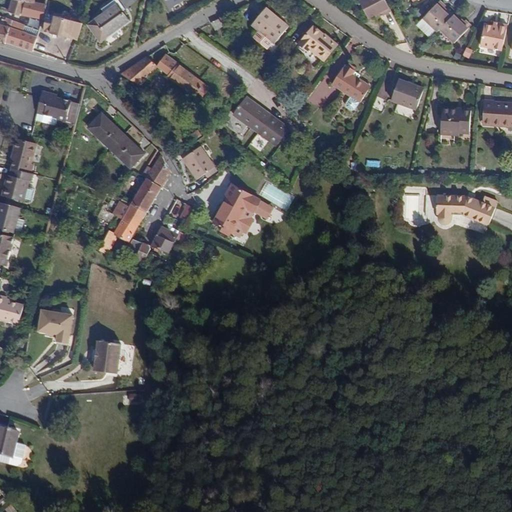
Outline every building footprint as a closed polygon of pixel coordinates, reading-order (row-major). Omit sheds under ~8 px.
[(25,1),(34,3),(34,0),(11,0),(8,12),(17,15),(20,16),(24,4),(25,1)] [(108,11),(97,18),(109,35),(127,21),(120,11),(125,8),(118,0),(113,0),(105,7),(108,11)] [(388,0),(364,0),(363,1),(372,18),(385,11),(387,14),(394,10),(388,0)] [(443,0),(441,0),(426,17),(440,30),(443,28),(454,16),(448,10),(445,8),(447,6),(448,4),(443,0)] [(43,18),(45,5),(34,3),(25,1),(24,4),(25,5),(23,14),(43,18)] [(288,26),(266,6),(251,24),(258,30),(255,34),(255,38),(264,46),(267,46),(271,41),(273,43),(288,26)] [(77,39),(81,23),(47,13),(44,30),(77,39)] [(454,16),(443,28),(457,41),(474,23),(468,18),(467,20),(465,21),(462,19),(456,13),(454,16)] [(0,43),(5,44),(6,42),(10,28),(12,21),(13,20),(2,17),(1,21),(0,20),(0,43)] [(109,35),(97,18),(90,24),(102,40),(109,35)] [(223,26),(219,18),(211,23),(215,30),(223,26)] [(12,21),(10,28),(23,33),(25,26),(12,21)] [(487,22),(483,46),(504,50),(509,22),(502,21),(501,25),(495,24),(487,22)] [(310,46),(323,58),(335,45),(314,25),(297,44),(306,52),(307,50),(310,46)] [(38,31),(25,26),(23,33),(37,38),(38,31)] [(6,42),(33,51),(37,38),(23,33),(10,28),(6,42)] [(320,62),(323,58),(310,46),(307,50),(320,62)] [(209,81),(181,59),(178,63),(166,53),(157,65),(158,66),(169,74),(168,75),(196,97),(199,94),(201,95),(202,97),(209,87),(206,84),(209,81)] [(157,65),(147,57),(137,63),(121,73),(140,85),(158,66),(157,65)] [(342,69),(332,84),(359,102),(369,87),(351,75),(354,70),(346,65),(343,69),(342,69)] [(423,90),(399,80),(391,99),(415,109),(423,90)] [(64,126),(70,100),(57,97),(57,95),(43,91),(41,98),(37,113),(38,113),(58,118),(57,124),(64,126)] [(291,129),(246,96),(234,114),(279,148),(291,129)] [(375,108),(382,110),(385,101),(378,99),(375,108)] [(73,128),(80,103),(70,100),(64,126),(73,128)] [(501,124),(500,126),(511,127),(511,104),(493,103),(493,101),(483,100),(481,122),(501,124)] [(458,110),(441,108),(438,136),(456,138),(457,135),(467,136),(470,109),(458,108),(458,110)] [(58,118),(38,113),(36,120),(56,126),(57,124),(58,118)] [(145,154),(102,113),(88,127),(131,168),(145,154)] [(201,135),(197,129),(188,135),(192,141),(201,135)] [(12,168),(28,172),(30,164),(28,163),(33,144),(16,139),(12,155),(15,156),(12,168)] [(203,171),(211,164),(198,145),(180,158),(195,177),(203,171)] [(162,187),(171,173),(161,155),(153,168),(149,166),(143,175),(147,177),(162,187)] [(214,168),(211,164),(203,171),(205,175),(214,168)] [(29,181),(31,173),(28,172),(12,168),(10,175),(7,174),(5,183),(8,184),(4,197),(21,201),(27,203),(31,189),(25,188),(26,180),(29,181)] [(146,212),(162,187),(147,177),(131,203),(146,212)] [(222,227),(229,231),(231,232),(239,236),(242,230),(248,229),(252,222),(250,217),(253,211),(254,210),(258,202),(259,200),(260,199),(232,184),(226,195),(228,197),(214,222),(222,227)] [(487,227),(497,202),(484,197),(481,204),(467,198),(437,196),(435,215),(438,215),(438,221),(439,224),(441,226),(445,226),(446,225),(447,222),(448,216),(460,217),(487,227)] [(137,227),(146,212),(131,203),(126,200),(118,215),(122,218),(137,227)] [(272,207),(259,200),(258,202),(254,210),(267,217),(272,207)] [(0,233),(9,236),(10,233),(13,233),(20,207),(0,201),(0,233)] [(183,213),(188,216),(192,208),(188,205),(183,213)] [(99,251),(109,255),(118,236),(128,242),(131,237),(137,227),(122,218),(114,232),(110,230),(103,243),(99,251)] [(181,240),(185,233),(180,231),(178,234),(170,230),(162,225),(151,246),(168,253),(174,240),(175,237),(181,240)] [(178,234),(180,231),(172,226),(170,230),(178,234)] [(7,266),(14,237),(9,236),(0,233),(0,264),(4,265),(7,266)] [(124,252),(144,262),(150,248),(148,244),(142,242),(133,238),(124,252)] [(0,297),(0,321),(17,326),(22,307),(6,302),(6,300),(0,297)] [(50,313),(41,311),(38,332),(47,333),(46,336),(52,337),(52,334),(57,335),(57,337),(56,342),(67,344),(73,310),(60,308),(59,311),(53,310),(50,313)] [(98,364),(97,373),(119,377),(124,347),(102,344),(99,360),(98,364)] [(139,403),(139,394),(130,394),(130,403),(139,403)] [(0,423),(0,454),(9,457),(7,464),(15,466),(21,463),(25,445),(15,443),(18,432),(7,429),(8,425),(0,423)]
